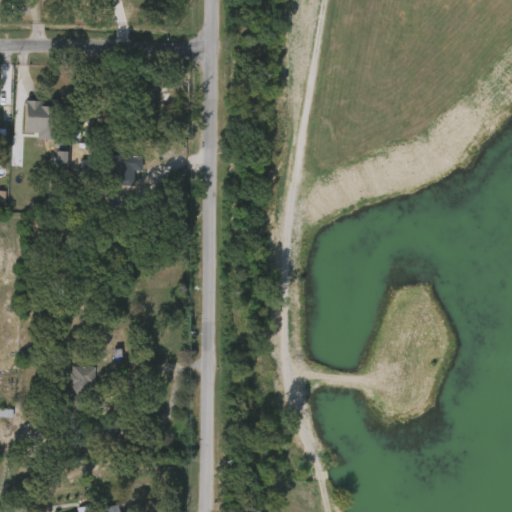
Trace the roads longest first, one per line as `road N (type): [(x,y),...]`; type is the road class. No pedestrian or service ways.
road 1 (tertiary): [(211,0),(205,511)]
road 2 (residential): [(0,47),(211,49)]
